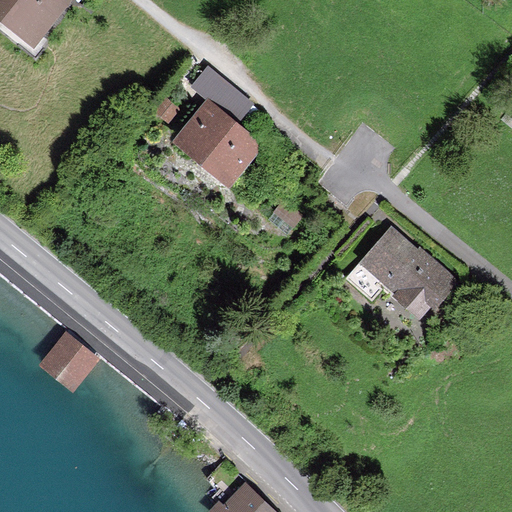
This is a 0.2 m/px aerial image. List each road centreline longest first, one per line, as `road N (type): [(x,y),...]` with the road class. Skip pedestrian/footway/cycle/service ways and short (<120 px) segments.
road 1 (secondary): [(319,511),(0,231)]
road 2 (residential): [(511,291),(347,174)]
